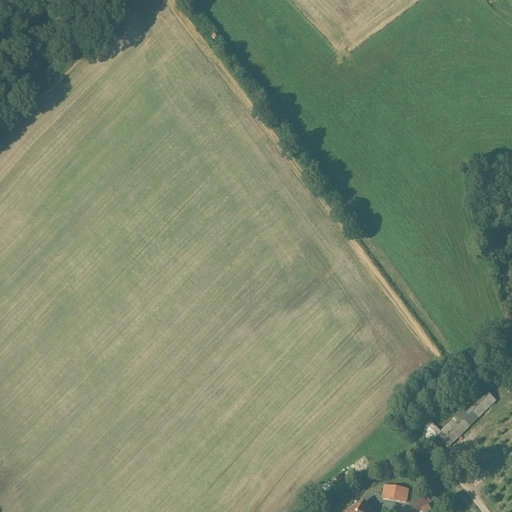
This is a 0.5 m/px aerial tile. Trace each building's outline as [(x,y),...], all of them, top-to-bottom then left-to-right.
[(484,391),(441,434),(437,438),(448,448),(495,402),(484,391)] [(441,434),(434,426),(423,436),(431,443),(437,438),(441,434)] [(397,432),(364,455),(374,470),(404,450),(399,442),(403,439),(397,432)] [(483,469),(469,479),(475,487),(489,477),(483,469)] [(408,491),(385,487),(382,500),(405,504),(408,491)] [(425,496),(411,506),(414,511),(417,511),(430,504),(425,496)] [(369,511),(364,503),(351,511),(369,511)]
